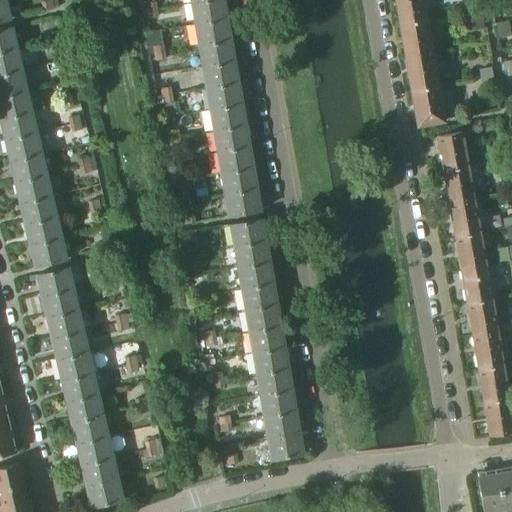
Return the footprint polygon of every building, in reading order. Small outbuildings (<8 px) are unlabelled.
[(3,0),(0,0),(0,21),(8,19),(3,0)] [(50,0),(41,3),(42,10),(52,7),(50,0)] [(221,0),(199,0),(191,2),(195,23),(225,18),(221,0)] [(400,22),(423,18),(420,0),(396,0),(398,10),(396,13),(398,20),(400,22)] [(502,9),(499,0),(489,0),(492,12),(502,9)] [(156,8),(155,2),(144,3),(146,10),(156,8)] [(157,16),(156,8),(146,10),(147,18),(157,16)] [(471,30),(483,28),(481,14),(469,16),(471,30)] [(225,18),(195,23),(199,45),(229,40),(225,18)] [(423,18),(400,22),(407,58),(430,53),(423,18)] [(495,23),(496,30),(509,28),(507,21),(495,23)] [(0,28),(0,51),(15,48),(10,27),(0,28)] [(509,28),(496,30),(498,38),(510,36),(509,28)] [(147,48),(152,47),(153,54),(163,52),(159,29),(144,32),(147,48)] [(60,37),(58,30),(47,33),(49,40),(60,37)] [(61,44),(60,37),(49,40),(51,47),(61,44)] [(232,61),(229,40),(199,45),(203,67),(232,61)] [(15,48),(0,51),(0,75),(20,71),(15,48)] [(165,60),(163,52),(153,54),(154,61),(165,60)] [(430,53),(407,58),(412,92),(436,87),(430,53)] [(511,60),(502,62),(503,70),(511,68),(511,60)] [(232,61),(203,67),(206,87),(236,82),(232,61)] [(478,69),(479,77),(491,75),(490,67),(478,69)] [(511,68),(503,70),(504,77),(511,75),(511,68)] [(20,71),(0,75),(0,96),(25,90),(20,71)] [(70,80),(68,73),(58,75),(59,82),(70,80)] [(491,75),(479,77),(480,84),(492,82),(491,75)] [(72,87),(70,80),(59,82),(61,89),(72,87)] [(236,82),(206,87),(210,109),(240,103),(236,82)] [(171,94),(170,87),(160,89),(161,96),(171,94)] [(436,87),(412,92),(411,94),(412,101),(415,103),(418,124),(441,120),(436,87)] [(25,90),(0,96),(0,117),(0,118),(30,111),(25,90)] [(173,102),(171,94),(161,96),(162,104),(173,102)] [(240,103),(210,109),(214,130),(243,125),(240,103)] [(30,111),(0,118),(5,139),(35,132),(30,111)] [(79,122),(77,115),(67,117),(68,125),(79,122)] [(80,129),(79,122),(68,125),(70,132),(80,129)] [(243,125),(214,130),(217,151),(247,145),(243,125)] [(467,166),(463,142),(471,140),(469,127),(459,129),(460,132),(438,136),(444,170),(467,166)] [(178,136),(177,129),(167,131),(168,138),(178,136)] [(35,132),(5,139),(10,160),(40,154),(35,132)] [(180,144),(178,136),(168,138),(170,146),(180,144)] [(247,145),(217,151),(221,173),(251,167),(247,145)] [(490,155),(492,162),(504,160),(502,152),(490,155)] [(40,154),(10,160),(15,181),(45,174),(40,154)] [(89,163),(88,156),(77,158),(79,165),(89,163)] [(504,160),(492,162),(493,169),(505,167),(504,160)] [(91,170),(89,163),(79,165),(80,173),(91,170)] [(467,166),(444,170),(449,203),(472,199),(467,166)] [(251,167),(221,173),(225,193),(255,188),(251,167)] [(187,179),(185,172),(175,174),(176,181),(187,179)] [(45,174),(15,181),(20,202),(49,195),(45,174)] [(188,187),(187,179),(176,181),(178,188),(188,187)] [(255,188),(225,193),(229,216),(259,211),(255,188)] [(188,200),(187,191),(173,193),(175,202),(188,200)] [(49,195),(20,202),(25,223),(54,216),(49,195)] [(99,206),(97,199),(87,202),(88,209),(99,206)] [(472,199),(449,203),(455,236),(478,232),(472,199)] [(101,214),(99,206),(88,209),(90,216),(101,214)] [(195,222),(194,214),(185,216),(187,223),(195,222)] [(54,216),(25,223),(30,245),(59,238),(54,216)] [(503,226),(511,224),(511,216),(502,218),(503,226)] [(230,224),(234,246),(264,241),(260,219),(230,224)] [(478,232),(455,236),(461,269),(484,265),(478,232)] [(59,238),(30,245),(35,267),(64,260),(59,238)] [(109,248),(107,240),(97,243),(98,250),(109,248)] [(264,241),(234,246),(237,266),(267,261),(264,241)] [(200,252),(198,245),(188,247),(189,254),(200,252)] [(201,259),(200,252),(189,254),(191,261),(201,259)] [(267,261),(237,266),(241,289),(271,283),(267,261)] [(484,265),(461,269),(467,302),(490,298),(484,265)] [(37,274),(42,295),(71,288),(66,267),(37,274)] [(116,277),(114,270),(103,273),(105,280),(116,277)] [(117,284),(116,277),(105,280),(106,287),(117,284)] [(271,283),(241,289),(245,310),(275,305),(271,283)] [(71,288),(42,295),(47,317),(76,310),(71,288)] [(207,295),(206,288),(195,289),(197,297),(207,295)] [(208,302),(207,295),(197,297),(198,304),(208,302)] [(490,298),(467,302),(472,335),(495,331),(490,298)] [(275,305),(245,310),(249,331),(279,326),(275,305)] [(76,310),(47,317),(51,337),(81,330),(76,310)] [(126,320),(124,312),(113,315),(115,322),(126,320)] [(127,327),(126,320),(115,322),(117,329),(127,327)] [(279,326),(249,331),(252,352),(282,347),(279,326)] [(81,330),(51,337),(56,358),(86,351),(81,330)] [(214,337),(213,330),(203,332),(204,339),(214,337)] [(495,331),(472,335),(478,368),(501,364),(495,331)] [(216,344),(214,337),(204,339),(205,346),(216,344)] [(282,347),(252,352),(256,373),(286,368),(282,347)] [(86,351),(56,358),(61,379),(91,372),(86,351)] [(136,363),(135,356),(124,358),(125,365),(136,363)] [(138,370),(136,363),(125,365),(127,372),(138,370)] [(501,364),(478,368),(484,401),(507,397),(501,364)] [(286,368),(256,373),(260,395),(290,390),(286,368)] [(91,372),(61,379),(66,400),(96,392),(91,372)] [(222,380),(221,373),(210,374),(212,381),(222,380)] [(223,387),(222,380),(212,381),(213,389),(223,387)] [(290,390),(260,395),(264,416),(294,411),(290,390)] [(101,416),(96,392),(66,400),(71,423),(101,416)] [(511,425),(507,397),(484,401),(490,436),(511,432),(511,425)] [(146,405),(144,398),(134,400),(135,407),(146,405)] [(147,412),(146,405),(135,407),(137,414),(147,412)] [(294,411),(264,416),(267,437),(297,432),(294,411)] [(229,422),(228,415),(218,417),(219,424),(229,422)] [(6,416),(0,417),(0,436),(11,434),(6,416)] [(106,435),(101,416),(71,423),(76,442),(106,435)] [(231,430),(229,422),(219,424),(220,431),(231,430)] [(297,432),(267,437),(271,459),(301,454),(297,432)] [(11,434),(0,436),(0,455),(15,452),(11,434)] [(106,435),(76,442),(81,465),(111,458),(106,435)] [(156,448),(155,440),(144,443),(146,450),(156,448)] [(158,455),(156,448),(146,450),(147,457),(158,455)] [(236,464),(235,455),(225,456),(227,466),(236,464)] [(111,458),(81,465),(86,485),(116,478),(111,458)] [(0,466),(0,488),(24,482),(20,462),(0,466)] [(511,470),(497,473),(503,508),(511,506),(511,470)] [(482,511),(503,508),(497,473),(476,476),(482,511)] [(165,487),(163,477),(153,479),(155,489),(165,487)] [(116,478),(86,485),(91,507),(121,500),(116,478)] [(24,482),(0,488),(0,509),(29,502),(24,482)] [(31,511),(29,502),(0,509),(0,511),(31,511)]
